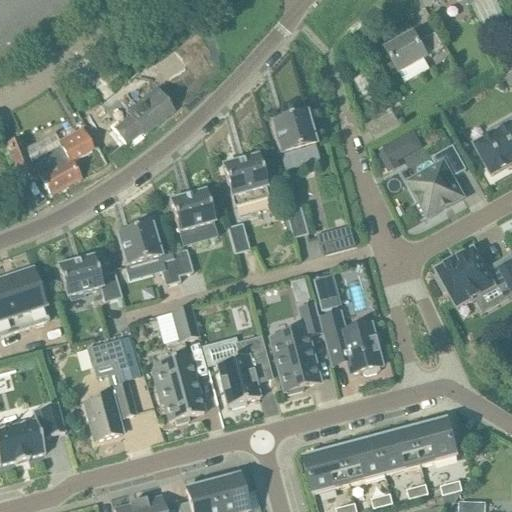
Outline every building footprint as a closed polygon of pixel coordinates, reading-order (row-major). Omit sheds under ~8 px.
[(418,0),(423,10),(445,0),(418,0)] [(444,49),(436,34),(418,44),(413,35),(385,51),(399,75),(444,49)] [(511,61),(499,68),(504,77),(511,72),(511,61)] [(367,70),(348,82),(362,102),(380,90),(367,70)] [(511,73),(503,78),(509,88),(511,88),(511,73)] [(159,95),(131,119),(113,133),(125,147),(143,133),(145,136),(173,113),(159,95)] [(374,143),(401,129),(391,111),(365,126),(374,143)] [(305,114),(271,124),(280,157),(314,147),(305,114)] [(474,146),(491,178),(511,166),(511,119),(488,133),(490,137),(474,146)] [(81,180),(72,165),(98,150),(89,134),(87,135),(83,131),(80,125),(54,137),(25,154),(36,181),(40,179),(52,198),(81,180)] [(20,142),(4,149),(20,187),(36,181),(25,154),(20,142)] [(387,148),(377,153),(387,173),(397,167),(387,148)] [(420,204),(416,206),(423,218),(426,216),(428,219),(463,200),(452,180),(466,172),(453,148),(432,159),(437,169),(409,184),(420,204)] [(257,157),(222,167),(233,209),(268,200),(257,157)] [(204,193),(169,203),(178,235),(213,226),(204,193)] [(307,237),(300,210),(285,214),(292,241),(307,237)] [(242,226),(227,230),(234,257),(249,253),(242,226)] [(151,227),(116,237),(125,269),(160,260),(151,227)] [(349,231),(339,234),(343,251),(354,248),(349,231)] [(178,279),(192,275),(186,252),(171,256),(172,261),(173,261),(178,279)] [(473,252),(436,273),(439,277),(435,279),(443,295),(448,293),(457,309),(504,283),(511,297),(511,296),(511,261),(511,259),(485,273),(473,252)] [(92,259),(57,268),(66,301),(100,292),(104,305),(121,300),(114,273),(97,278),(92,259)] [(180,285),(178,279),(173,261),(172,261),(158,265),(165,289),(180,285)] [(0,281),(0,338),(48,323),(31,272),(0,281)] [(286,394),(287,397),(303,393),(302,389),(319,385),(307,338),(320,335),(313,308),(298,312),(303,332),(270,341),(284,394),(286,394)] [(171,315),(179,345),(198,340),(190,310),(171,315)] [(344,333),(340,315),(319,321),(331,368),(345,364),(349,377),(358,375),(366,379),(376,376),(381,369),(376,348),(378,348),(379,345),(377,336),(375,334),(372,335),(370,327),(344,333)] [(139,380),(128,340),(84,352),(89,370),(116,363),(122,384),(139,380)] [(260,400),(260,399),(259,399),(253,376),(269,371),(261,340),(236,346),(240,360),(216,366),(216,368),(227,408),(227,409),(230,408),(231,412),(245,408),(244,404),(260,400)] [(175,423),(176,428),(188,424),(187,420),(204,415),(189,358),(154,367),(155,372),(152,372),(161,407),(164,406),(169,424),(175,423)] [(122,421),(135,417),(127,387),(108,392),(110,398),(84,405),(95,444),(122,437),(117,420),(122,418),(122,421)] [(0,431),(0,467),(14,464),(15,465),(29,462),(29,460),(45,456),(41,442),(64,435),(57,406),(32,413),(34,423),(0,431)] [(376,442),(385,479),(457,460),(448,423),(376,442)] [(385,479),(376,442),(304,461),(314,498),(385,479)] [(212,485),(218,511),(246,511),(238,478),(212,485)] [(459,483),(440,488),(442,498),(462,492),(459,483)] [(218,511),(212,485),(185,492),(190,511),(218,511)] [(425,486),(406,492),(408,502),(428,497),(425,486)] [(459,495),(442,499),(445,510),(452,508),(460,499),(459,495)] [(390,496),(370,501),(373,511),(392,506),(390,496)] [(137,504),(139,511),(178,511),(176,503),(163,506),(161,499),(146,503),(146,502),(137,504)]
